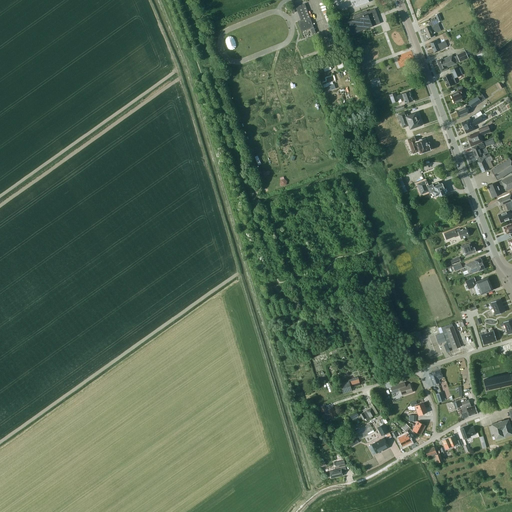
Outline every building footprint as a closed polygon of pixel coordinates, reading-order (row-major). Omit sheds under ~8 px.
[(310,28),(313,34),(316,33),(305,3),(296,7),(301,21),(298,22),(301,32),(310,28)] [(348,22),(352,34),(372,26),(380,23),(375,9),(367,11),(367,10),(353,16),(354,20),(348,22)] [(437,19),(429,22),(430,26),(424,28),(428,38),(435,35),(434,33),(436,32),(434,26),(439,24),(438,22),(437,19)] [(373,30),(378,45),(362,50),(365,57),(372,55),(374,61),(392,56),(388,45),(391,44),(387,32),(384,33),(382,27),(373,30)] [(332,32),(326,34),(329,41),(335,39),(332,32)] [(445,41),(439,44),(437,39),(430,42),(434,53),(440,51),(440,50),(448,47),(445,41)] [(474,57),(482,53),(480,50),(480,49),(472,52),(474,57)] [(457,56),(453,57),(452,55),(443,59),(442,58),(436,61),(441,71),(447,69),(447,68),(456,64),(456,63),(460,61),(460,62),(469,58),(465,51),(457,55),(457,56)] [(323,66),(325,72),(331,69),(329,63),(323,66)] [(443,77),(447,87),(456,83),(454,78),(462,75),(458,67),(450,70),(451,73),(443,77)] [(465,93),(464,93),(462,88),(463,88),(462,86),(457,88),(458,90),(459,92),(451,95),(454,103),(463,100),(462,98),(466,96),(465,93)] [(404,98),(406,103),(413,101),(409,91),(402,94),(396,96),(395,93),(389,95),(393,103),(398,101),(398,100),(404,98)] [(468,109),(471,108),(472,108),(481,102),(477,96),(468,103),(469,105),(466,106),(456,110),(459,118),(469,113),(468,109)] [(406,116),(405,112),(398,114),(403,127),(409,125),(410,129),(421,125),(420,120),(418,120),(416,113),(406,116)] [(473,124),(482,118),(481,116),(475,120),(475,119),(472,121),(471,119),(461,123),(464,128),(473,124)] [(473,124),(464,128),(466,133),(475,129),(474,126),(484,121),(482,118),(473,124)] [(483,141),(481,136),(491,132),(488,125),(478,129),(479,131),(467,136),(471,146),(483,141)] [(416,142),(414,137),(408,139),(413,153),(419,151),(420,154),(430,150),(428,145),(427,145),(425,139),(416,142)] [(483,149),(482,149),(482,148),(485,147),(483,143),(478,145),(471,147),(476,159),(481,157),(486,156),(483,149)] [(477,162),(482,172),(490,169),(487,163),(489,162),(487,158),(485,158),(477,162)] [(511,175),(501,181),(503,185),(506,191),(511,188),(511,161),(510,159),(491,170),(497,180),(511,172),(511,174),(511,175)] [(438,182),(427,186),(425,181),(417,184),(421,194),(429,191),(431,198),(439,195),(439,196),(445,194),(443,189),(444,188),(442,183),(439,184),(438,182)] [(499,187),(503,185),(501,181),(497,182),(487,186),(492,198),(502,194),(499,187)] [(511,209),(511,210),(509,202),(511,200),(511,196),(511,194),(497,200),(499,206),(506,203),(509,211),(498,215),(501,223),(511,218),(511,217),(511,215),(511,214),(511,209)] [(511,232),(511,222),(510,224),(511,225),(503,227),(505,232),(506,232),(507,234),(510,233),(510,234),(511,232)] [(459,236),(461,239),(469,236),(466,229),(463,230),(463,229),(460,230),(459,229),(455,230),(455,229),(444,234),(445,237),(446,239),(454,236),(455,238),(459,236)] [(474,247),(472,248),(470,243),(461,247),(465,256),(476,252),(474,247)] [(478,271),(484,269),(480,258),(474,260),(474,261),(465,265),(469,274),(478,270),(478,271)] [(453,266),(455,271),(463,268),(461,263),(453,266)] [(488,277),(476,282),(474,277),(465,281),(469,289),(474,287),(477,294),(480,293),(481,294),(493,290),(488,277)] [(503,305),(500,299),(489,303),(491,306),(492,306),(493,309),(503,305)] [(505,312),(503,305),(493,309),(494,312),(493,313),(494,316),(505,312)] [(504,325),(506,329),(511,326),(511,318),(502,323),(503,326),(504,325)] [(443,332),(446,341),(449,348),(453,347),(454,350),(461,347),(452,323),(441,327),(443,332)] [(497,341),(493,330),(490,331),(490,332),(487,333),(490,343),(497,341)] [(443,332),(440,333),(435,335),(438,344),(446,341),(443,332)] [(490,343),(487,333),(484,334),(483,333),(480,334),(483,345),(490,343)] [(443,378),(440,369),(429,373),(433,385),(440,383),(439,379),(443,378)] [(483,379),(486,390),(511,383),(511,373),(511,374),(511,373),(483,379)] [(343,393),(352,391),(351,388),(360,385),(358,377),(348,380),(349,381),(340,383),(343,393)] [(405,385),(405,383),(392,387),(393,393),(398,391),(400,390),(402,396),(413,392),(410,384),(405,385)] [(442,392),(436,394),(439,403),(445,400),(442,392)] [(462,419),(477,413),(476,408),(475,406),(471,407),(470,405),(469,400),(461,402),(463,407),(466,406),(467,412),(460,414),(462,419)] [(417,411),(425,408),(423,403),(415,406),(417,411)] [(336,415),(333,407),(326,410),(324,406),(320,407),(322,412),(324,411),(327,418),(336,415)] [(371,419),(370,417),(375,415),(373,411),(375,410),(373,407),(360,415),(363,419),(365,418),(367,421),(371,419)] [(352,420),(359,416),(357,411),(350,415),(352,420)] [(511,421),(509,422),(509,419),(491,424),(492,425),(489,426),(491,434),(494,433),(496,439),(511,434),(511,421)] [(415,426),(423,430),(425,426),(417,421),(415,426)] [(344,437),(348,443),(356,438),(359,437),(360,439),(374,432),(370,423),(356,431),(344,437)] [(388,432),(384,425),(377,428),(381,436),(388,432)] [(421,435),(423,430),(415,426),(413,430),(421,435)] [(460,429),(464,439),(470,437),(470,435),(476,433),(473,427),(468,429),(467,426),(460,429)] [(403,436),(407,444),(411,442),(407,434),(403,436)] [(402,446),(407,444),(403,436),(398,439),(402,446)] [(448,438),(451,447),(456,444),(453,436),(448,438)] [(389,447),(384,438),(372,445),(376,453),(383,449),(383,451),(389,447)] [(446,449),(451,447),(448,438),(442,441),(446,449)] [(434,447),(425,451),(427,455),(431,453),(432,458),(437,456),(440,462),(443,461),(440,453),(437,454),(436,451),(434,447)] [(331,478),(342,475),(342,472),(343,472),(342,467),(345,466),(344,461),(336,463),(337,468),(340,467),(341,470),(330,472),(330,474),(331,478)]
